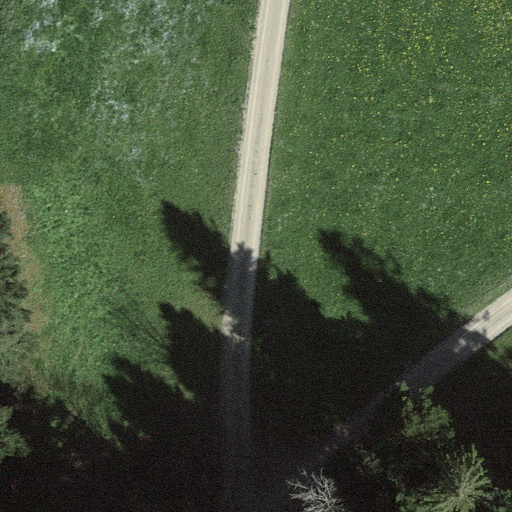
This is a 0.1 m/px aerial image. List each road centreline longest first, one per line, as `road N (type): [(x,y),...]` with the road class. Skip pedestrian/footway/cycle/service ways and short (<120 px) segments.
road 1 (track): [(277,0),(250,158),(240,511)]
road 2 (track): [(511,308),(429,369),(272,511)]
